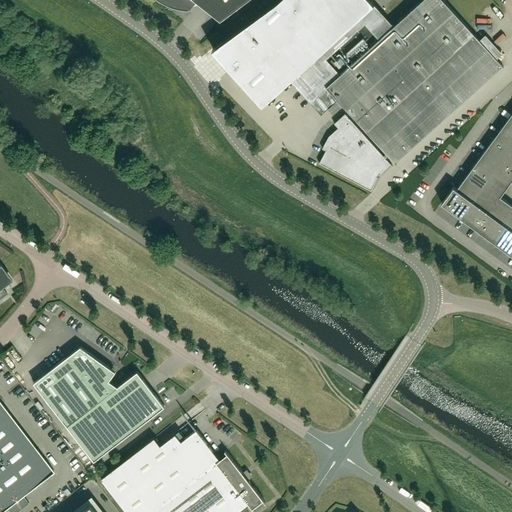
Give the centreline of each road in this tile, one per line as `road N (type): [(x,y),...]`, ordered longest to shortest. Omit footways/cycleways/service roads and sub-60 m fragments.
road 1 (tertiary): [(433,303),(420,264),(266,171),(173,54),(101,0)]
road 2 (unclassified): [(339,455),(53,266)]
road 3 (tertiary): [(339,455),(433,303)]
